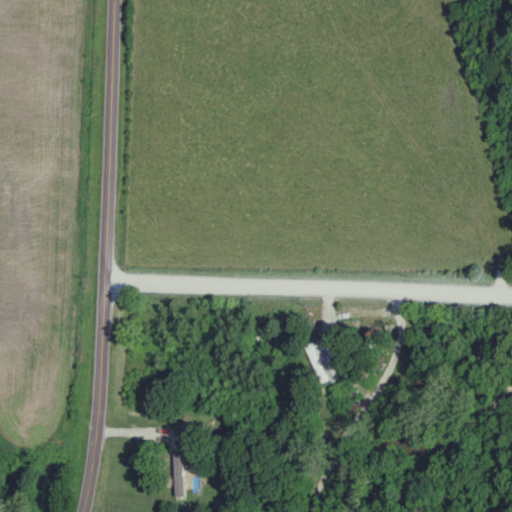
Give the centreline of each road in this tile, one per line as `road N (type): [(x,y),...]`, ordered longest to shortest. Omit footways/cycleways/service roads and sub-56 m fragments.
road 1 (secondary): [(90,511),(106,438),(119,0)]
road 2 (tertiary): [(511,296),(113,288)]
